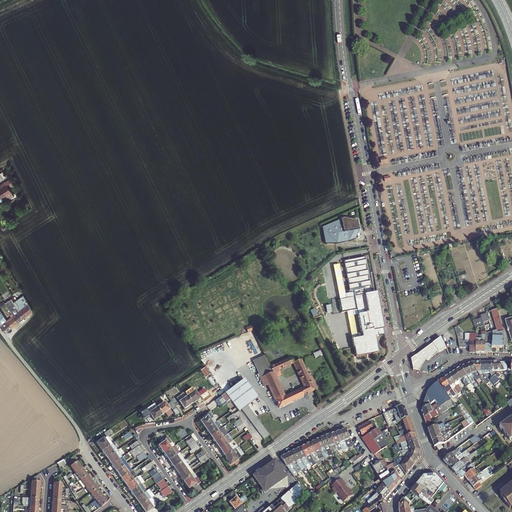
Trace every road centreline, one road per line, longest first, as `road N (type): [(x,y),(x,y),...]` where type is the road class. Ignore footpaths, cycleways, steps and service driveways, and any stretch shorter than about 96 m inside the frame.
road 1 (residential): [(400,356),(340,0)]
road 2 (secondary): [(400,356),(230,481)]
road 3 (residential): [(230,481),(192,428),(150,431),(145,444),(191,508)]
road 4 (unclassified): [(0,331),(74,423),(86,453)]
